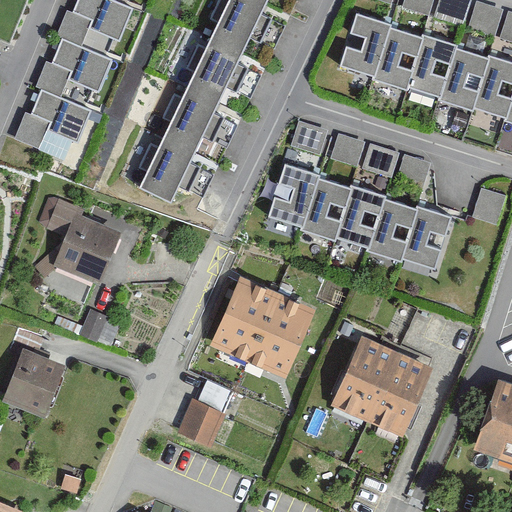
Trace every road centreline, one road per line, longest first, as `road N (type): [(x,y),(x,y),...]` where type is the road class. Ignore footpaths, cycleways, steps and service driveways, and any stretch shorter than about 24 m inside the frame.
road 1 (residential): [(101,511),(228,214)]
road 2 (residential): [(336,0),(228,214)]
